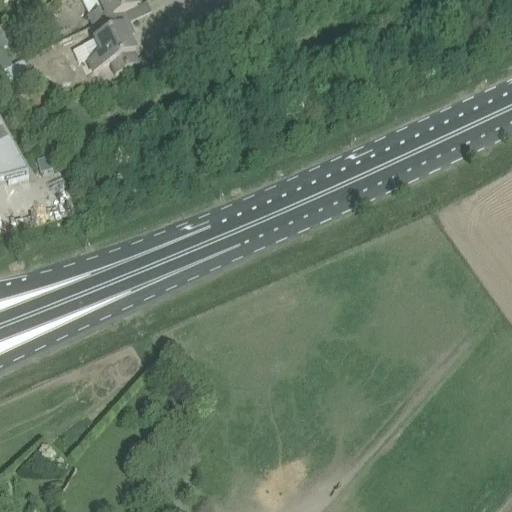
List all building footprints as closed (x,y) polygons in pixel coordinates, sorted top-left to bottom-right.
[(94,29),(124,15),(138,9),(133,0),(98,0),(103,10),(89,17),(94,29)] [(110,66),(134,55),(136,54),(127,33),(131,31),(124,15),(94,29),(99,39),(94,41),(95,43),(84,47),(90,60),(87,61),(93,73),(110,66)] [(12,67),(4,50),(0,51),(0,65),(3,72),(12,67)] [(134,55),(110,66),(115,77),(139,66),(134,55)] [(7,71),(16,89),(24,85),(15,67),(7,71)] [(0,187),(29,180),(0,127),(0,187)]
